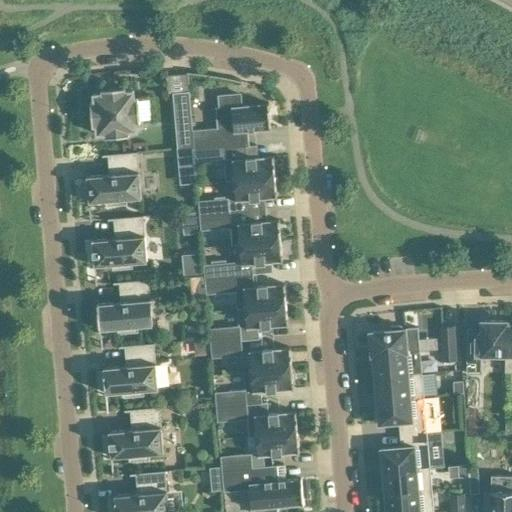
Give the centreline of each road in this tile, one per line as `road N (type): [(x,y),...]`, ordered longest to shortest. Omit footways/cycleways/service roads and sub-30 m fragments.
road 1 (residential): [(330,296),(303,77),(294,69),(171,44),(62,54),(39,67),(74,511)]
road 2 (residential): [(339,511),(330,296)]
road 3 (residential): [(330,296),(511,279)]
